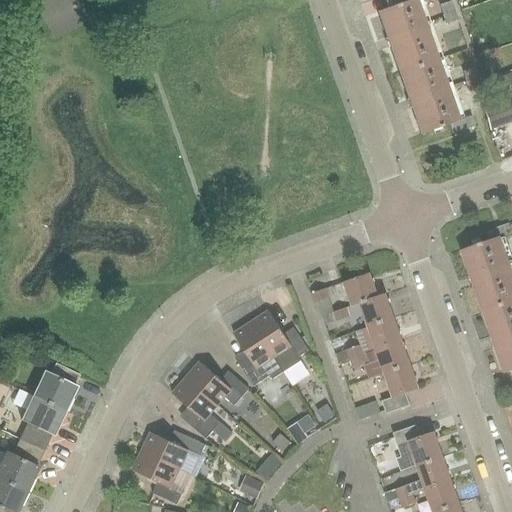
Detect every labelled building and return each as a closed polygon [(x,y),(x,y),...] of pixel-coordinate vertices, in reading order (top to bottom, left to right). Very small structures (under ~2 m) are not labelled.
[(388,44),(427,30),(416,0),(392,8),(377,13),(388,44)] [(392,8),(416,0),(389,0),(392,8)] [(450,1),(438,5),(441,14),(453,10),(450,1)] [(453,10),(441,14),(445,25),(456,21),(453,10)] [(399,74),(438,61),(427,30),(388,44),(399,74)] [(410,105),(449,91),(438,61),(399,74),(410,105)] [(472,68),(461,72),(464,81),(476,78),(472,68)] [(476,78),(464,81),(467,91),(479,87),(476,78)] [(449,91),(410,105),(421,136),(450,125),(453,134),(476,126),(472,117),(460,122),(449,91)] [(490,130),(511,121),(511,98),(483,109),(490,130)] [(490,242),(461,252),(472,283),(511,269),(501,239),(511,234),(511,229),(510,225),(487,233),(490,242)] [(511,271),(511,269),(472,283),(483,314),(511,303),(511,271)] [(370,275),(345,284),(353,309),(361,306),(378,300),(378,299),(370,275)] [(311,294),(315,303),(330,298),(326,288),(311,294)] [(378,300),(361,306),(369,329),(393,320),(385,296),(378,299),(378,300)] [(511,303),(483,314),(494,345),(511,338),(511,303)] [(333,314),(337,324),(350,319),(347,309),(333,314)] [(301,360),(300,359),(309,353),(294,329),(289,332),(284,336),(269,313),(252,324),(274,359),(283,372),(301,360)] [(393,320),(369,329),(377,352),(402,343),(393,320)] [(283,372),(274,359),(252,324),(234,335),(249,359),(244,362),(239,365),(254,388),(272,377),(273,378),(283,372)] [(511,338),(494,345),(504,375),(511,372),(511,338)] [(402,343),(377,352),(385,375),(410,366),(402,343)] [(361,346),(346,351),(350,362),(365,356),(361,346)] [(346,351),(335,355),(338,366),(340,365),(350,362),(346,351)] [(365,356),(350,362),(353,369),(367,364),(365,356)] [(186,379),(218,407),(232,392),(242,400),(250,391),(229,373),(226,377),(221,382),(200,364),(186,379)] [(74,387),(79,376),(56,365),(51,376),(44,373),(32,399),(65,414),(77,388),(74,387)] [(387,415),(410,407),(406,394),(418,390),(410,366),(385,375),(393,398),(382,402),(387,415)] [(211,416),(218,407),(186,379),(173,395),(194,413),(189,418),(186,422),(207,441),(221,424),(211,416)] [(54,437),(65,414),(32,399),(21,421),(28,424),(20,441),(43,453),(51,436),(54,437)] [(376,402),(355,410),(359,421),(380,413),(376,402)] [(328,405),(317,412),(323,423),(334,416),(328,405)] [(309,416),(297,423),(297,424),(305,435),(316,427),(309,416)] [(421,438),(417,426),(393,434),(398,447),(409,443),(418,468),(443,459),(434,434),(421,438)] [(142,453),(180,471),(189,452),(201,458),(206,447),(181,435),(179,440),(176,446),(151,434),(142,453)] [(280,435),(273,443),(283,452),(290,443),(280,435)] [(36,468),(43,453),(20,441),(12,457),(6,454),(0,467),(0,480),(27,493),(39,470),(36,468)] [(171,489),(180,471),(142,453),(133,472),(158,483),(155,489),(153,494),(178,506),(183,495),(171,489)] [(423,481),(410,485),(414,495),(426,491),(451,483),(443,459),(418,468),(423,481)] [(263,465),(256,473),(259,476),(265,481),(272,474),(266,468),(263,465)] [(239,492),(257,500),(264,485),(245,477),(239,492)] [(18,511),(27,493),(0,480),(0,511),(18,511)] [(451,483),(426,491),(433,511),(442,511),(459,506),(451,483)] [(410,485),(396,491),(399,501),(414,495),(410,485)] [(388,504),(399,501),(396,491),(385,494),(388,504)] [(414,495),(399,501),(402,509),(417,504),(414,495)]
